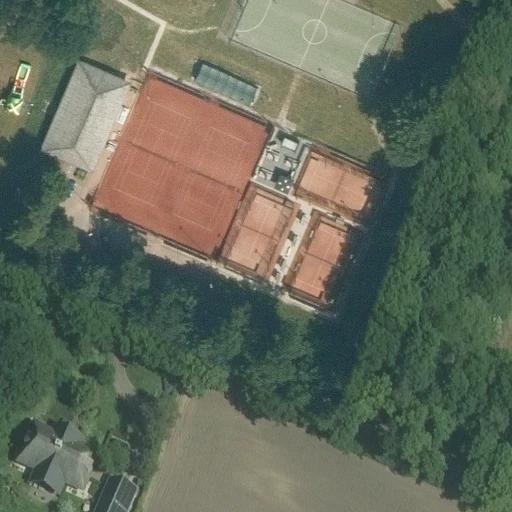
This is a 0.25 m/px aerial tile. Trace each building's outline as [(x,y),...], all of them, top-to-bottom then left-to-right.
[(258,0),(251,18),(263,23),(266,15),(264,14),(269,0),(276,0),(280,1),(281,0),(258,0)] [(115,77),(91,66),(78,96),(75,94),(68,110),(72,112),(60,140),(84,150),(92,131),(96,133),(113,93),(109,91),(115,77)] [(53,436),(35,428),(19,463),(38,472),(36,477),(60,488),(62,482),(82,491),(97,456),(79,448),(81,442),(56,431),(53,436)] [(123,459),(99,468),(104,483),(128,474),(123,459)] [(125,511),(134,494),(110,483),(97,511),(125,511)]
